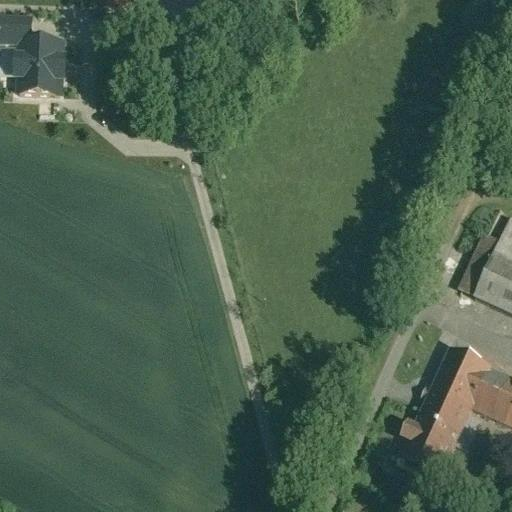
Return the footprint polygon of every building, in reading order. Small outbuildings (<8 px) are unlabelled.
[(93,0),(128,20),(138,0),(93,0)] [(214,0),(207,18),(234,31),(259,42),(277,0),(214,0)] [(57,45),(26,45),(26,20),(0,19),(0,84),(10,84),(10,103),(56,103),(57,45)] [(259,42),(234,31),(224,54),(249,65),(259,42)] [(511,226),(503,243),(501,243),(474,302),(511,319),(511,226)] [(490,373),(450,355),(422,418),(462,435),(472,414),(511,432),(511,383),(490,374),(490,373)] [(462,435),(422,418),(409,445),(407,444),(399,462),(421,472),(419,477),(439,486),(462,435)]
